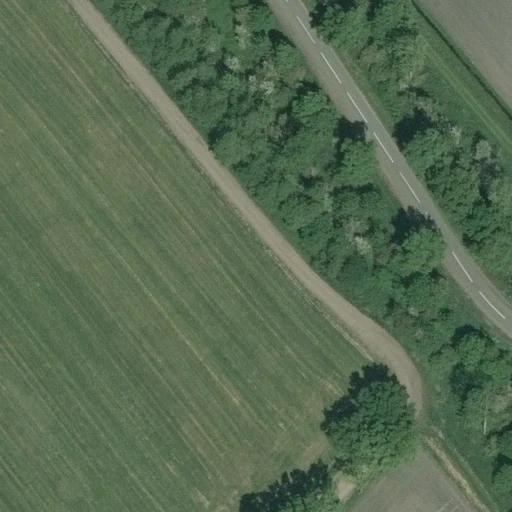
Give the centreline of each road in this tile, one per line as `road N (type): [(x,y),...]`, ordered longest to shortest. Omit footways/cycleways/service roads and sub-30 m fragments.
road 1 (track): [(81,0),(221,175),(405,382),(400,417),(317,511)]
road 2 (tertiary): [(511,324),(483,298),(287,0)]
